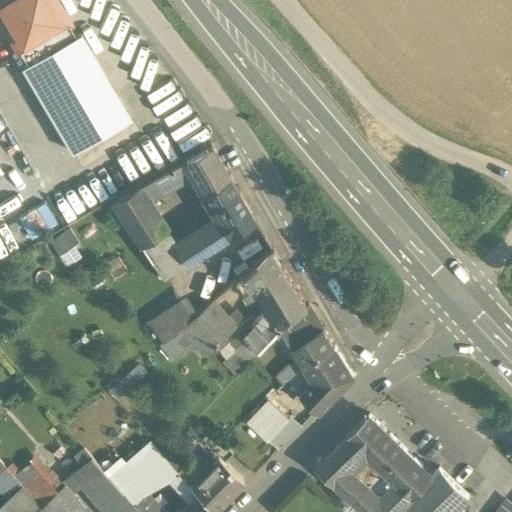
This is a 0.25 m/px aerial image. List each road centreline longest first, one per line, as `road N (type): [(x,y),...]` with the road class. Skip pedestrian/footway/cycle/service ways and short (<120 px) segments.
road 1 (residential): [(133,0),(201,82),(361,341),(389,370)]
road 2 (primary): [(460,300),(207,0)]
road 3 (secondary): [(243,511),(389,370)]
